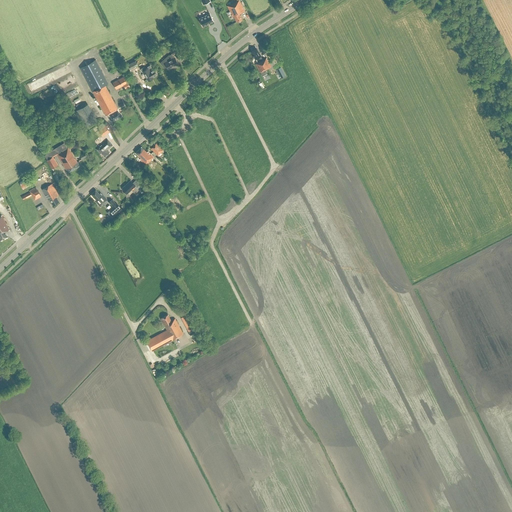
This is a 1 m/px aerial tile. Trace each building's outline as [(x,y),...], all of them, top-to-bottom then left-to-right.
[(236,21),(242,19),(239,13),(244,11),(239,0),(238,0),(227,6),(232,16),(234,16),(236,21)] [(203,26),(214,21),(210,13),(199,19),(203,26)] [(169,49),(170,50),(172,53),(169,55),(169,54),(160,62),(164,67),(167,66),(168,69),(178,64),(174,55),(180,52),(176,45),(169,49)] [(258,52),(256,48),(251,51),(255,58),(256,58),(258,62),(256,63),(260,72),(272,66),(267,58),(262,60),(259,56),(261,55),(259,52),(258,52)] [(112,120),(120,115),(117,109),(118,109),(105,84),(108,83),(95,59),(80,67),(94,94),(105,115),(109,113),(112,120)] [(125,65),(128,70),(138,65),(135,60),(128,64),(125,65)] [(147,66),(148,68),(145,69),(143,66),(140,68),(142,72),(143,71),(148,80),(153,77),(157,74),(154,68),(152,69),(150,65),(147,66)] [(281,78),(285,75),(281,66),(276,69),(281,78)] [(64,69),(41,80),(44,85),(66,74),(64,69)] [(124,76),(112,82),(116,89),(127,82),(124,76)] [(82,85),(76,88),(79,94),(85,91),(82,85)] [(85,105),(89,110),(95,105),(91,100),(85,105)] [(112,145),(107,139),(96,149),(100,153),(101,153),(105,157),(110,152),(107,149),(112,145)] [(68,172),(79,165),(67,146),(66,146),(64,142),(44,154),(47,158),(46,159),(51,167),(57,164),(52,155),(56,153),(68,172)] [(157,155),(163,149),(156,142),(150,148),(157,155)] [(141,146),(135,152),(141,158),(140,159),(145,164),(153,157),(148,151),(147,152),(141,146)] [(28,176),(19,182),(20,183),(23,189),(32,183),(29,178),(28,176)] [(130,180),(122,188),(126,193),(128,192),(130,194),(133,191),(131,189),(135,185),(137,188),(141,185),(136,179),(133,182),(130,180)] [(53,205),(59,201),(55,196),(58,194),(51,183),(41,189),(48,200),(49,199),(53,205)] [(147,188),(144,185),(139,189),(142,193),(147,188)] [(36,187),(30,190),(30,191),(22,196),(23,199),(32,194),(34,199),(41,196),(36,187)] [(100,193),(99,193),(95,189),(91,194),(97,200),(95,201),(100,206),(107,200),(100,193)] [(116,203),(113,200),(112,199),(109,202),(113,206),(109,209),(114,215),(121,208),(117,203),(116,203)] [(0,238),(0,239),(8,236),(5,231),(9,229),(1,214),(0,215),(0,238)] [(160,345),(165,343),(183,333),(175,318),(171,320),(168,314),(161,317),(162,319),(161,319),(162,321),(163,320),(164,323),(163,323),(167,330),(152,338),(157,347),(160,345)] [(182,317),(189,330),(198,325),(196,322),(192,324),(187,314),(182,317)]
